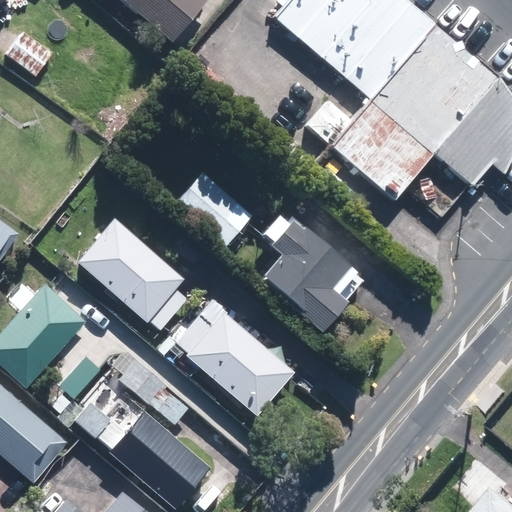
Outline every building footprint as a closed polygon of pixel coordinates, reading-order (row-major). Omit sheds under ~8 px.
[(501,135),(493,103),(373,0),(286,0),(271,18),(365,99),(347,119),(324,101),(303,125),(391,200),(431,153),(470,186),(486,167),(489,163),(501,135)] [(5,56),(34,76),(52,51),(22,31),(5,56)] [(310,176),(323,188),(337,172),(324,160),(310,176)] [(172,207),(223,250),(251,217),(200,174),(172,207)] [(405,188),(419,201),(430,187),(416,175),(405,188)] [(298,317),(322,336),(346,306),(344,304),(363,281),(348,270),(350,269),(303,232),(302,234),(291,225),(289,228),(276,218),(261,237),(273,247),(271,250),(281,257),(262,281),(301,312),(298,317)] [(149,322),(160,331),(186,301),(175,291),(184,281),(111,220),(73,265),(146,326),(149,322)] [(0,260),(18,236),(0,223),(0,260)] [(0,334),(0,375),(22,394),(84,324),(43,287),(0,334)] [(186,359),(256,417),(293,374),(223,315),(214,324),(202,314),(175,345),(188,356),(186,359)] [(58,387),(73,400),(100,370),(85,357),(58,387)] [(118,381),(174,426),(187,411),(161,389),(164,386),(135,361),(118,381)] [(0,457),(33,485),(67,444),(0,388),(0,457)] [(76,423),(96,439),(110,421),(90,405),(76,423)] [(108,455),(173,511),(209,471),(143,413),(108,455)] [(511,511),(511,505),(494,490),(474,511),(511,511)] [(105,511),(143,511),(121,494),(105,511)] [(55,511),(73,511),(63,503),(55,511)]
